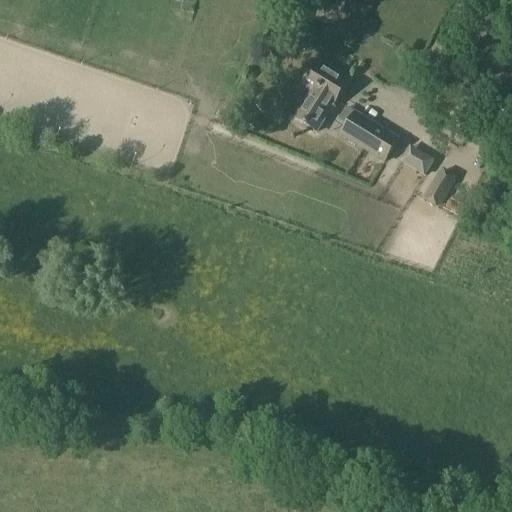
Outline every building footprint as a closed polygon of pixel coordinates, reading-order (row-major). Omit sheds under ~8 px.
[(300,54),(308,48),(306,39),(298,36),(291,41),(292,50),(300,54)] [(316,134),(332,109),(332,110),(349,82),(317,63),(300,91),(310,96),(295,121),(316,134)] [(511,110),(511,69),(495,105),(511,113),(511,110)] [(355,115),(341,137),(362,149),(376,127),(355,115)] [(376,127),(362,149),(384,163),(398,141),(376,127)] [(434,162),(410,147),(400,163),(424,178),(434,162)] [(439,173),(425,194),(427,200),(436,205),(442,203),(455,182),(454,176),(445,170),(439,173)]
